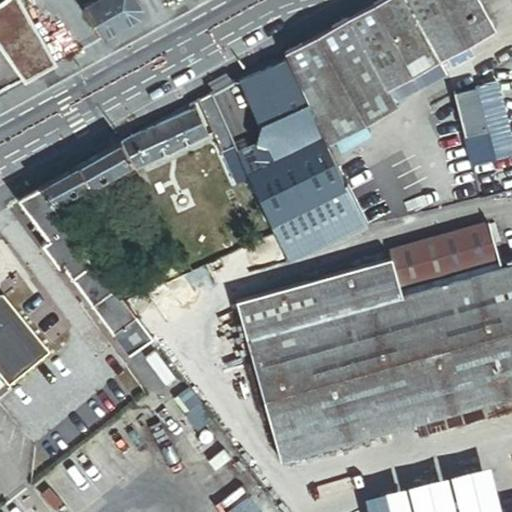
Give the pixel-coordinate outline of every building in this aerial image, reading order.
[(0,45),(25,81),(57,64),(19,0),(7,0),(0,5),(0,45)] [(143,9),(137,0),(96,0),(86,6),(106,37),(140,18),(143,9)] [(496,32),(479,0),(393,0),(397,6),(386,12),(381,2),(349,19),(394,104),(422,89),(414,75),(440,62),(496,32)] [(397,6),(393,0),(385,0),(381,2),(386,12),(397,6)] [(394,104),(349,19),(286,54),(303,93),(308,105),(321,138),(325,146),(397,108),(394,104)] [(256,113),(301,94),(287,60),(239,80),(253,115),(256,113)] [(447,75),(440,62),(414,75),(422,89),(447,75)] [(511,133),(499,80),(455,91),(473,164),(511,154),(511,133)] [(308,105),(303,93),(301,94),(256,113),(261,125),(308,105)] [(207,98),(207,97),(193,103),(217,154),(231,147),(207,98)] [(321,138),(308,105),(261,125),(255,144),(264,163),(321,138)] [(193,110),(136,135),(119,144),(130,164),(133,169),(140,166),(206,138),(193,110)] [(325,146),(321,138),(264,163),(264,164),(243,173),(267,225),(284,218),(283,216),(344,190),(325,146)] [(130,164),(119,144),(76,167),(86,186),(87,188),(102,180),(130,164)] [(239,165),(231,147),(217,154),(226,171),(239,165)] [(394,162),(344,190),(366,229),(392,215),(416,203),(394,162)] [(140,166),(133,169),(143,187),(149,184),(140,166)] [(86,186),(76,167),(36,188),(50,206),(86,186)] [(87,188),(98,208),(113,199),(102,180),(87,188)] [(123,211),(144,199),(137,186),(113,199),(98,208),(71,223),(78,236),(97,225),(123,211)] [(50,206),(36,188),(15,199),(46,240),(39,245),(57,269),(60,267),(83,249),(50,206)] [(271,234),(349,200),(344,190),(283,216),(284,218),(267,225),(271,234)] [(362,231),(366,229),(344,190),(349,200),(362,231)] [(152,213),(144,199),(123,211),(129,221),(131,225),(152,213)] [(284,265),(362,231),(349,200),(271,234),(284,265)] [(392,215),(396,222),(422,215),(416,203),(392,215)] [(129,221),(123,211),(97,225),(103,235),(129,221)] [(246,339),(501,268),(488,221),(388,249),(391,258),(236,301),(246,339)] [(78,236),(84,246),(103,235),(97,225),(78,236)] [(149,337),(83,249),(60,267),(127,354),(134,348),(149,337)] [(511,265),(501,268),(246,339),(279,459),(511,394),(511,265)] [(0,373),(9,383),(50,350),(3,292),(0,291),(0,373)] [(143,360),(158,349),(149,337),(134,348),(143,360)] [(216,431),(204,415),(188,427),(201,443),(216,431)] [(493,511),(483,470),(458,476),(467,511),(493,511)] [(419,499),(421,511),(448,511),(443,493),(419,499)]
